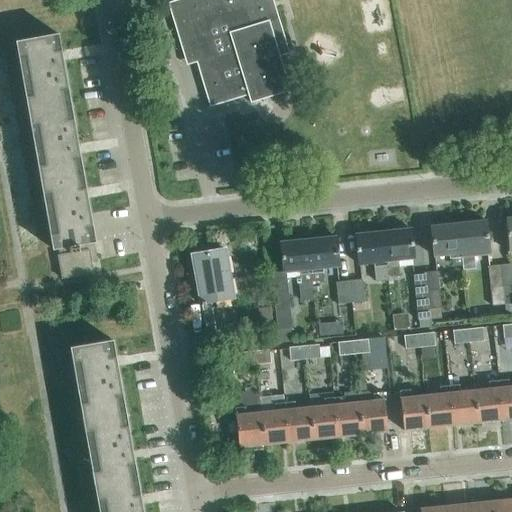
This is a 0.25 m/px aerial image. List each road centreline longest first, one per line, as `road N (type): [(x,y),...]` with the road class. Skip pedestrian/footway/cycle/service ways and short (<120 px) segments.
road 1 (residential): [(139,214),(511,182)]
road 2 (residential): [(511,455),(189,490)]
road 3 (residential): [(189,490),(139,214)]
road 4 (residential): [(139,214),(97,0)]
